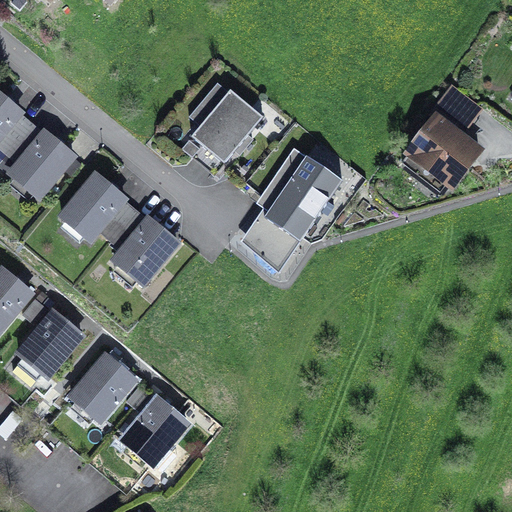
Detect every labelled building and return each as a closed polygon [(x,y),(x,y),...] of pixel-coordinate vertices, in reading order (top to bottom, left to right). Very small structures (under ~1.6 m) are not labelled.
[(435,110),(467,131),(483,107),(452,86),(435,110)] [(231,93),(192,139),(224,166),(263,120),(231,93)] [(22,114),(0,96),(0,139),(20,116),(22,114)] [(0,139),(0,149),(7,156),(32,126),(20,116),(0,139)] [(438,120),(403,163),(424,180),(431,171),(452,188),(480,153),(438,120)] [(45,137),(32,126),(7,156),(20,167),(45,137)] [(20,167),(12,177),(39,200),(74,158),(46,135),(45,137),(20,167)] [(200,151),(190,142),(182,150),(192,159),(200,151)] [(283,268),(342,183),(307,159),(274,206),(286,214),(260,252),(283,268)] [(125,201),(97,177),(63,219),(90,243),(99,232),(123,203),(125,201)] [(111,243),(136,213),(123,203),(99,232),(111,243)] [(136,213),(111,243),(124,253),(149,224),(136,213)] [(124,253),(116,263),(143,286),(178,245),(150,222),(149,224),(124,253)] [(4,272),(0,276),(0,333),(31,295),(4,272)] [(48,311),(36,301),(23,317),(35,326),(48,311)] [(54,314),(20,356),(48,379),(82,338),(54,314)] [(107,359),(72,400),(100,423),(135,382),(107,359)] [(152,398),(140,388),(127,404),(139,414),(152,398)] [(159,402),(125,444),(153,467),(187,426),(159,402)]
